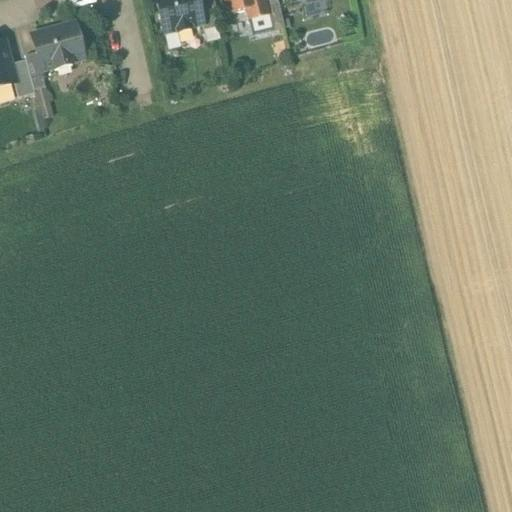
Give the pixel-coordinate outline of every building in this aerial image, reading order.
[(155,0),(164,37),(176,33),(177,35),(190,32),(190,30),(202,28),(203,27),(195,0),(155,0)] [(209,0),(195,0),(203,27),(202,28),(203,33),(216,30),(209,0)] [(223,0),(227,18),(246,13),(248,23),(266,19),(268,18),(263,0),(223,0)] [(276,0),(263,0),(268,18),(266,19),(270,34),(284,31),(276,0)] [(57,30),(46,33),(47,34),(34,38),(38,55),(35,56),(40,74),(54,71),(54,74),(71,69),(70,66),(84,62),(79,44),(75,45),(71,28),(58,31),(57,30)] [(3,44),(0,45),(0,90),(13,86),(14,86),(9,68),(3,44)] [(35,56),(24,59),(25,63),(33,94),(44,91),(40,74),(35,56)] [(25,63),(9,68),(14,86),(13,86),(17,101),(34,97),(33,94),(25,63)]
